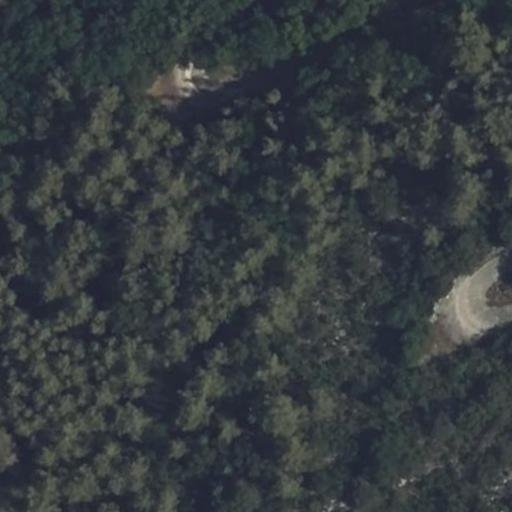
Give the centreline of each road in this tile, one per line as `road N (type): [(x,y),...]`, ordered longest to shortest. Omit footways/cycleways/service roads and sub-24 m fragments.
road 1 (residential): [(264,0),(216,33),(196,65),(202,85),(227,94),(262,89),(443,0)]
road 2 (residential): [(511,258),(470,290),(466,309),(474,328),(511,324)]
